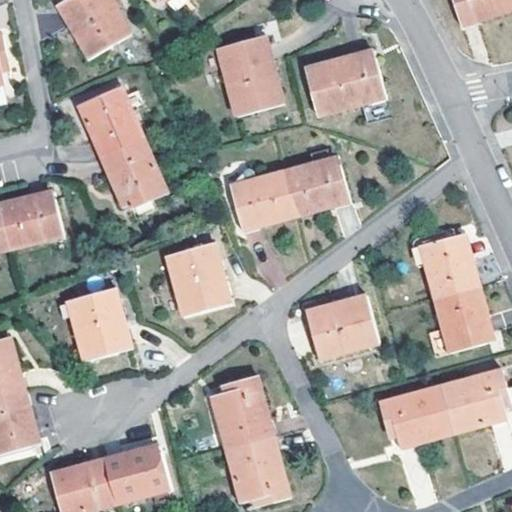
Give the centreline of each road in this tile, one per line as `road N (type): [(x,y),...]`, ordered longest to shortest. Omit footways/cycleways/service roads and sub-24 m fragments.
road 1 (residential): [(263,317),(474,152)]
road 2 (residential): [(263,317),(367,511)]
road 3 (residential): [(97,419),(186,376),(263,317)]
road 4 (residential): [(0,153),(46,138),(26,0)]
